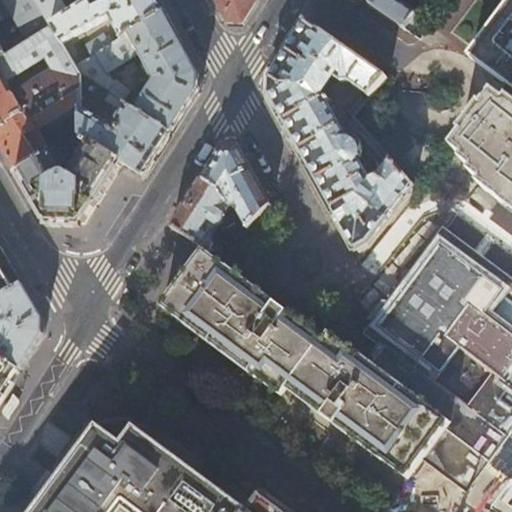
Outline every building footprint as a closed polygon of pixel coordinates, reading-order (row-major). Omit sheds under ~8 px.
[(36,0),(0,0),(0,58),(6,55),(0,43),(0,0),(4,0),(23,32),(7,43),(13,51),(52,26),(36,0)] [(62,0),(36,0),(52,26),(72,14),(62,0)] [(158,0),(94,0),(72,14),(52,26),(63,45),(111,19),(123,38),(165,12),(158,0)] [(215,0),(217,2),(229,23),(244,24),(259,0),(215,0)] [(363,0),(421,38),(431,25),(416,14),(417,13),(398,0),(363,0)] [(508,85),(511,87),(511,88),(511,5),(472,59),(508,85)] [(183,45),(165,12),(123,38),(116,43),(77,67),(82,76),(106,92),(127,105),(172,134),(186,113),(200,91),(200,76),(183,45)] [(311,91),(313,87),(318,87),(323,85),(326,83),(328,80),(330,75),(329,70),(329,67),(327,64),(328,59),(343,61),(343,65),(341,65),(335,73),(337,81),(344,86),(353,86),(371,99),(388,79),(305,21),(287,49),(268,78),(268,95),(284,124),(337,220),(354,251),(368,244),(414,186),(381,145),(380,143),(354,117),(367,103),(362,98),(349,114),(355,119),(350,125),(357,133),(358,132),(388,166),(379,177),(371,181),(358,158),(358,154),(357,151),(356,150),(354,148),(352,147),(321,92),(311,91)] [(63,45),(52,26),(13,51),(6,55),(0,58),(0,146),(4,154),(17,175),(52,154),(38,130),(82,103),(82,76),(77,67),(71,58),(63,45)] [(88,48),(71,58),(77,67),(116,43),(113,38),(109,40),(107,36),(103,36),(89,44),(88,48)] [(92,114),(106,92),(82,76),(82,103),(82,136),(83,136),(125,163),(146,177),(162,151),(172,134),(127,105),(118,119),(122,133),(116,134),(114,128),(92,114)] [(511,209),(511,88),(511,87),(502,99),(499,96),(488,111),(485,108),(465,135),(468,138),(449,164),(511,209)] [(83,136),(82,136),(65,146),(72,151),(64,162),(58,165),(52,154),(17,175),(45,223),(85,224),(100,201),(125,163),(83,136)] [(222,191),(230,205),(233,203),(235,204),(238,204),(241,210),(240,211),(240,213),(240,214),(241,216),(241,217),(237,220),(245,235),(271,204),(256,176),(240,147),(224,146),(213,163),(203,179),(222,191)] [(234,212),(230,205),(222,191),(203,179),(188,203),(172,227),(201,246),(224,261),(232,251),(213,236),(211,234),(217,226),(222,229),(229,224),(239,243),(245,235),(237,220),(233,212),(234,212)] [(380,342),(362,366),(449,427),(426,459),(462,486),(463,487),(465,487),(467,487),(468,487),(471,486),(472,486),(489,463),(511,432),(511,282),(447,234),(445,234),(443,234),(442,235),(368,333),(380,342)] [(449,427),(362,366),(205,249),(180,283),(168,300),(338,428),(344,420),(415,474),(426,459),(449,427)] [(0,296),(13,289),(0,266),(0,296)] [(22,283),(13,289),(0,296),(0,358),(20,370),(25,362),(43,335),(44,320),(29,295),(22,283)] [(0,400),(20,370),(0,358),(0,400)] [(248,511),(250,511),(137,427),(136,427),(124,443),(99,426),(86,444),(52,490),(35,511),(126,511),(127,511),(128,511),(248,511)] [(250,511),(248,511),(292,511),(287,508),(265,491),(250,511)]
